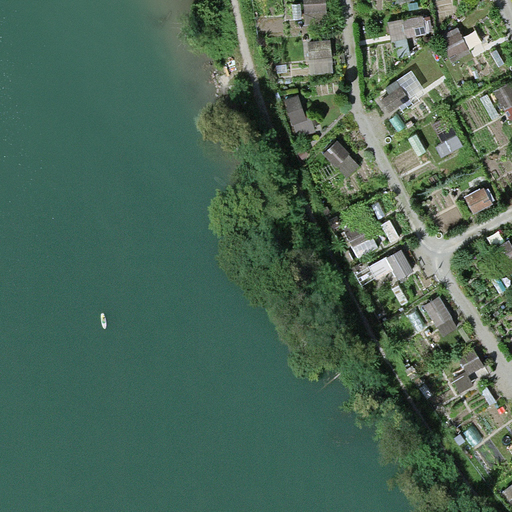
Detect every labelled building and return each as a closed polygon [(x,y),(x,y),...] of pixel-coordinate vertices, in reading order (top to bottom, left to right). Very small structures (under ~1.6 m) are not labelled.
[(327,23),(325,0),(305,0),(307,24),(327,23)] [(424,17),(390,25),(394,41),(428,33),(424,17)] [(456,28),(440,38),(453,61),(470,51),(456,28)] [(329,41),(310,43),(313,73),(332,72),(329,41)] [(511,91),(510,87),(498,93),(511,118),(511,117),(511,91)] [(400,88),(383,100),(391,110),(407,98),(400,88)] [(306,122),(298,97),(286,101),(298,138),(316,133),(312,120),(306,122)] [(360,166),(338,143),(326,155),(349,177),(360,166)] [(484,188),(466,197),(474,213),(492,204),(484,188)] [(363,218),(343,229),(353,247),(373,236),(363,218)] [(511,245),(510,241),(494,251),(507,274),(511,270),(511,245)] [(413,271),(402,251),(372,267),(377,277),(394,268),(399,278),(413,271)] [(457,327),(439,299),(426,307),(444,335),(457,327)] [(482,366),(473,352),(460,360),(469,374),(482,366)]
